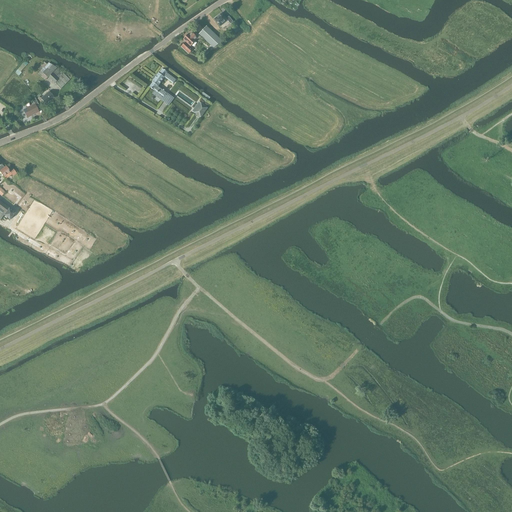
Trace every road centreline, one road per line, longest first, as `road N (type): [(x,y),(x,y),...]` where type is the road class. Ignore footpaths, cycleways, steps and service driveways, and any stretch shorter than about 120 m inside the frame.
road 1 (unknown): [(511,76),(0,340)]
road 2 (tertiary): [(0,146),(64,118),(225,0)]
road 3 (track): [(199,287),(157,353),(110,400),(0,424)]
road 4 (track): [(323,380),(276,353),(199,287)]
